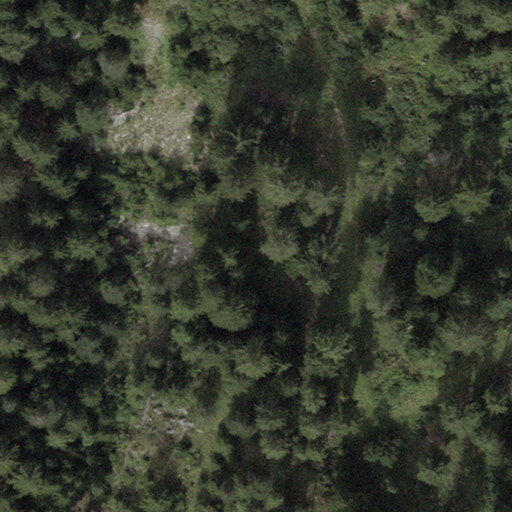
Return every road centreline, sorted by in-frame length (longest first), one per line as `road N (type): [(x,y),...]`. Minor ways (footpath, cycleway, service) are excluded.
road 1 (track): [(297,0),(349,167),(349,323),(359,400),(383,416),(430,396),(511,326)]
road 2 (track): [(481,511),(464,483),(451,380)]
